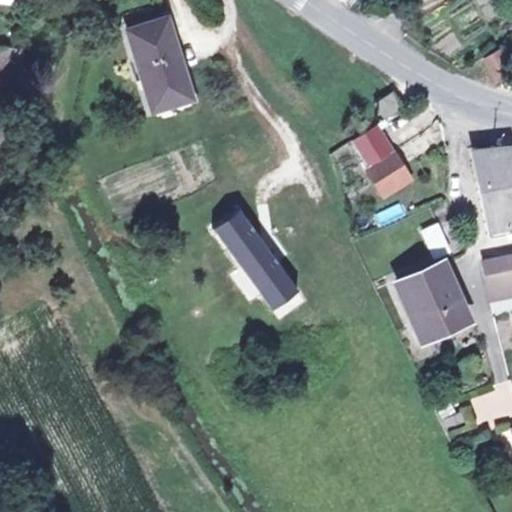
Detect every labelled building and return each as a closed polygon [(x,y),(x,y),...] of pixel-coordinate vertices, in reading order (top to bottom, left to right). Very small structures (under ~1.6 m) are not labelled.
[(132,29),(159,107),(196,92),(168,14),(132,29)] [(511,66),(497,43),(484,52),(497,74),(511,71),(511,66)] [(24,88),(27,49),(23,48),(0,47),(0,113),(9,114),(10,87),(24,88)] [(376,99),(384,113),(401,102),(392,88),(376,99)] [(372,121),(352,134),(368,161),(382,152),(390,147),(394,145),(376,119),(372,121)] [(511,137),(503,138),(511,186),(511,137)] [(511,217),(511,186),(503,138),(474,141),(489,222),(511,217)] [(368,161),(367,162),(378,178),(404,161),(394,145),(390,147),(382,152),(368,161)] [(412,172),(404,161),(378,178),(385,190),(412,172)] [(241,205),(215,225),(275,305),(302,286),(241,205)] [(436,252),(454,245),(444,220),(427,226),(436,252)] [(491,309),(511,303),(511,248),(476,259),(491,309)] [(402,279),(425,331),(467,313),(445,260),(402,279)] [(505,364),(511,363),(511,329),(499,332),(505,364)] [(466,394),(474,424),(511,413),(511,399),(508,383),(466,394)] [(437,406),(444,426),(458,422),(451,401),(437,406)]
